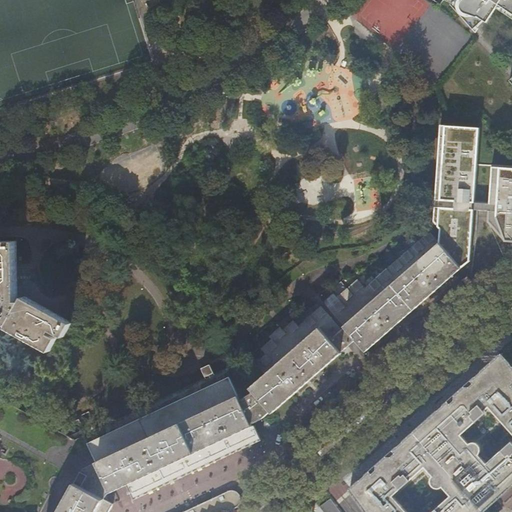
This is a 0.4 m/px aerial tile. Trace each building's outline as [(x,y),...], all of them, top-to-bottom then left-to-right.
[(511,0),(460,0),(458,4),(466,9),(464,11),(484,24),(495,6),(511,17),(511,0)] [(448,236),(437,245),(459,268),(466,277),(468,256),(481,257),(480,259),(505,262),(506,245),(511,245),(511,196),(511,179),(495,178),(496,163),(479,162),(481,139),(461,138),(463,120),(441,118),(433,217),(447,218),(447,223),(450,223),(449,230),(448,230),(448,236)] [(190,207),(190,192),(174,191),(174,197),(174,203),(174,208),(190,207)] [(325,310),(341,328),(437,245),(426,232),(361,288),(354,280),(333,298),(336,301),(325,310)] [(0,323),(6,323),(11,326),(10,328),(20,334),(53,352),(61,339),(53,334),(54,331),(67,338),(74,324),(27,298),(24,302),(20,302),(18,242),(3,242),(3,257),(0,256),(0,323)] [(437,245),(341,328),(352,340),(363,352),(402,317),(436,288),(459,268),(437,245)] [(338,353),(352,340),(341,328),(338,331),(318,307),(295,327),(290,321),(280,330),(277,327),(266,337),(268,340),(258,349),(263,355),(252,365),(262,376),(317,328),(338,353)] [(339,353),(338,353),(317,328),(262,376),(247,388),(250,392),(267,412),(269,414),(317,372),(339,353)] [(374,464),(373,466),(373,470),(369,474),(367,471),(346,490),(362,511),(480,511),(503,492),(511,483),(511,390),(509,387),(511,384),(511,369),(498,354),(468,381),(470,384),(466,387),(462,387),(460,388),(462,390),(454,397),(452,395),(451,396),(451,401),(447,404),(445,402),(430,415),(405,437),(389,451),(392,454),(388,457),(383,457),(382,458),(383,459),(376,466),(374,464)] [(69,511),(82,490),(101,499),(104,495),(113,490),(101,463),(237,401),(223,369),(210,375),(210,374),(211,373),(207,365),(199,369),(203,377),(204,377),(204,378),(93,430),(85,412),(74,417),(76,420),(65,425),(70,436),(74,439),(72,440),(0,399),(0,511),(69,511)] [(259,419),(267,412),(250,392),(237,401),(249,425),(259,419)] [(249,425),(237,401),(101,463),(113,490),(124,485),(250,427),(249,425)] [(251,426),(250,427),(124,485),(131,500),(162,485),(229,454),(259,440),(251,426)] [(105,511),(110,504),(101,499),(82,490),(69,511),(105,511)] [(231,511),(232,509),(235,507),(236,506),(237,504),(237,502),(237,500),(237,498),(236,495),(234,494),(230,491),(225,492),(181,511),(231,511)]
